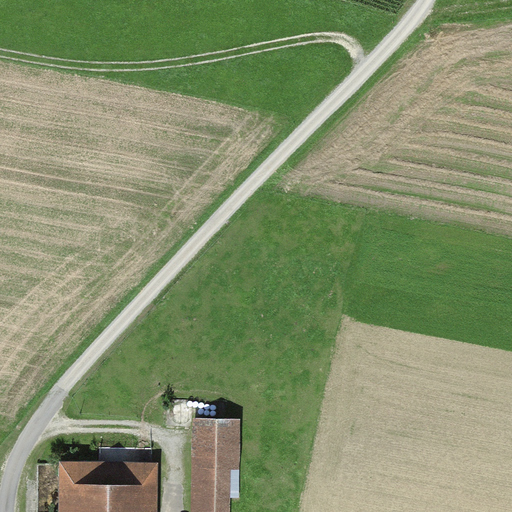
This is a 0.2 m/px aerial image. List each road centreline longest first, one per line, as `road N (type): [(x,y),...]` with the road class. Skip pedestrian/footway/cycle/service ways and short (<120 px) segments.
road 1 (track): [(427,0),(74,384),(17,467),(18,511)]
road 2 (track): [(370,70),(350,44),(302,40),(113,70),(0,55)]
road 3 (track): [(42,430),(156,435),(179,454),(181,511)]
